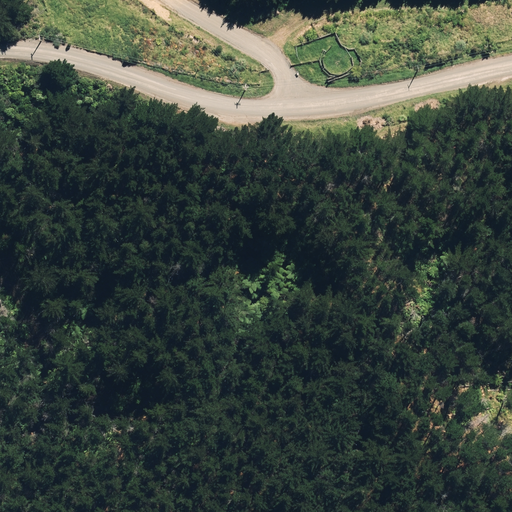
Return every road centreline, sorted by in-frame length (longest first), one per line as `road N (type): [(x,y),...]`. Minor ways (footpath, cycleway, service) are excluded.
road 1 (unclassified): [(0,49),(87,63),(205,102),(295,106)]
road 2 (unclassified): [(295,106),(511,66)]
road 3 (unclassified): [(295,106),(277,66),(174,0)]
